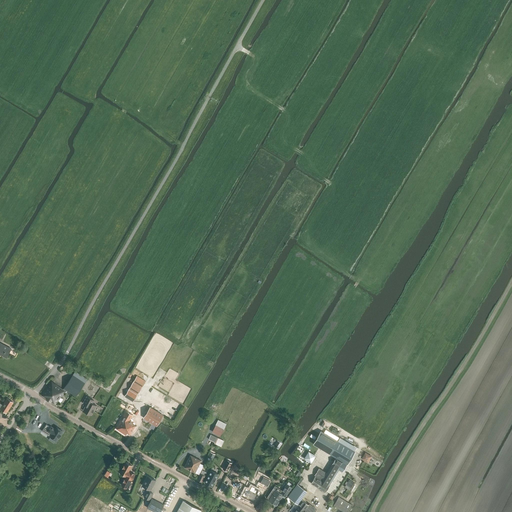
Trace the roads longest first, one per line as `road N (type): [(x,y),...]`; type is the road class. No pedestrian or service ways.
road 1 (unknown): [(67,353),(261,0)]
road 2 (tertiary): [(249,511),(0,377)]
road 3 (track): [(373,511),(511,280)]
